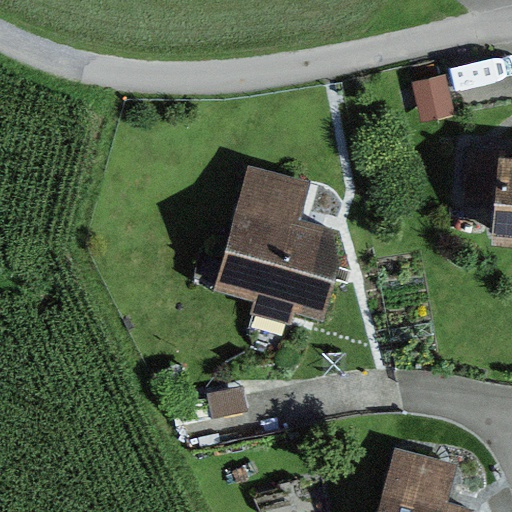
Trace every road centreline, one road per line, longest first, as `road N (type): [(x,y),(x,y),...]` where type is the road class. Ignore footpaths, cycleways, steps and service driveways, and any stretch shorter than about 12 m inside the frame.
road 1 (track): [(494,23),(383,60),(240,82),(52,59),(0,32)]
road 2 (residential): [(511,421),(486,398),(429,381),(291,400)]
